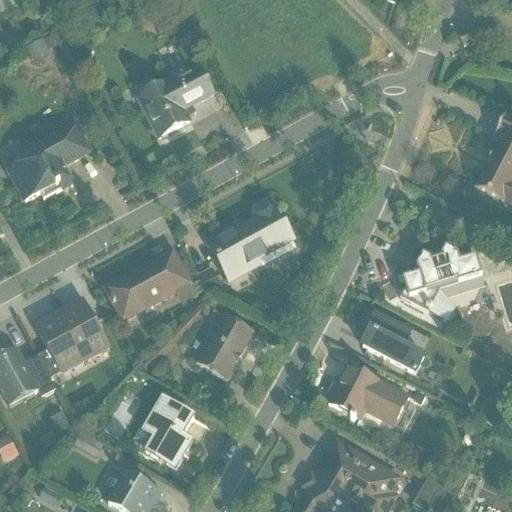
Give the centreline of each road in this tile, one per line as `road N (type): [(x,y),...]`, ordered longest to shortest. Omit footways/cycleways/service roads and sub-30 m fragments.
road 1 (residential): [(210,511),(385,182),(414,88)]
road 2 (residential): [(0,295),(364,95),(414,88)]
